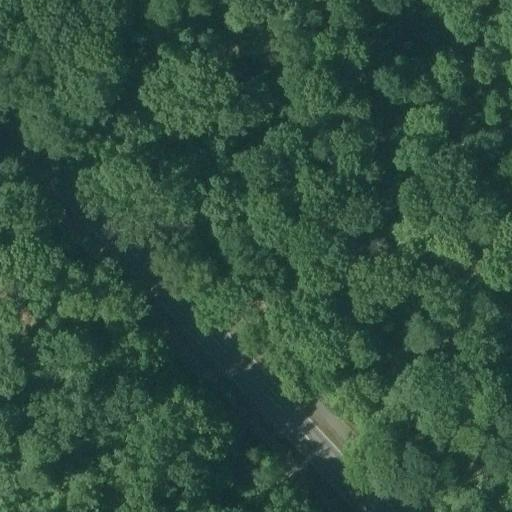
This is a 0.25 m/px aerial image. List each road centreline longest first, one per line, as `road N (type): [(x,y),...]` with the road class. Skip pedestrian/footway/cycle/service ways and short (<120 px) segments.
road 1 (secondary): [(376,511),(0,110)]
road 2 (track): [(156,276),(175,255),(185,214),(190,155),(173,82)]
